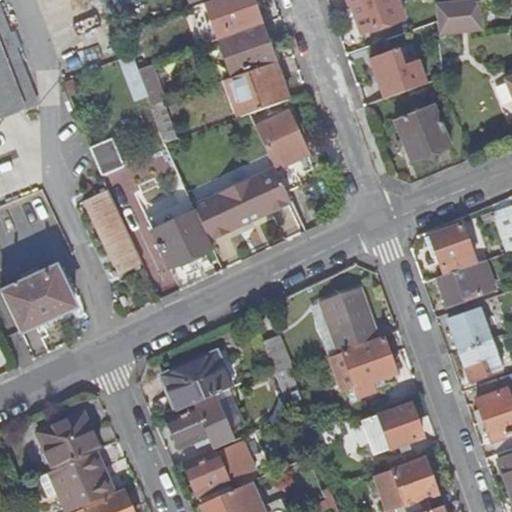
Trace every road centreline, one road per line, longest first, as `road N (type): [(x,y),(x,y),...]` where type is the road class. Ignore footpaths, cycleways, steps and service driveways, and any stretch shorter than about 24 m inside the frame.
road 1 (residential): [(104,351),(382,223)]
road 2 (residential): [(485,511),(382,223)]
road 3 (residential): [(382,223),(303,0)]
road 4 (residential): [(104,351),(174,511)]
road 5 (residential): [(382,223),(511,168)]
